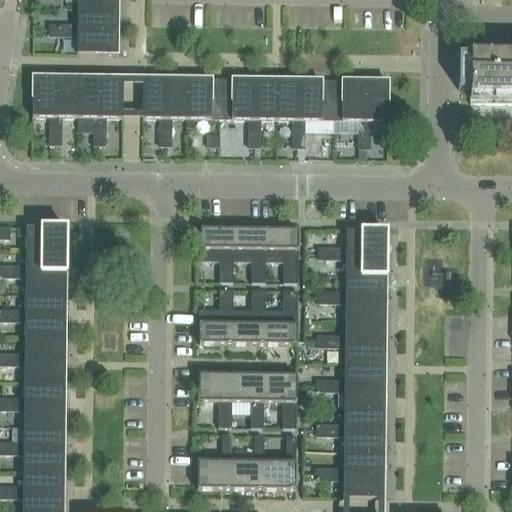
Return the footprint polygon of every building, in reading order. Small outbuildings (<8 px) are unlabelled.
[(67,6),(67,15),(77,15),(77,13),(117,14),(117,0),(76,0),(77,6),(67,6)] [(49,34),(49,35),(117,36),(117,14),(77,13),(77,15),(76,29),(49,29),(49,34)] [(76,58),(114,58),(117,58),(117,36),(49,35),(49,40),(76,40),(76,58)] [(511,59),(468,59),(468,61),(458,61),(458,92),(469,92),(469,107),(511,107),(511,59)] [(32,81),(32,93),(32,121),(49,121),(49,149),(54,149),(55,81),(32,81)] [(60,122),(76,122),(77,81),(55,81),(54,149),(60,149),(60,122)] [(93,149),(98,149),(99,81),(77,81),(76,122),(94,122),(93,149)] [(104,122),(122,122),(122,116),(122,88),(122,82),(99,81),(98,149),(104,149),(104,122)] [(165,82),(142,82),(142,89),(142,116),(142,123),(159,123),(159,150),(165,150),(165,82)] [(187,123),(187,83),(165,82),(165,150),(170,150),(170,123),(185,123),(187,123)] [(232,83),(187,83),(187,123),(185,123),(185,132),(193,132),(193,123),(209,123),(209,109),(220,110),(220,100),(231,100),(232,83)] [(255,83),(232,83),(231,100),(220,100),(220,110),(209,109),(209,123),(232,124),(248,124),(248,151),(254,151),(255,83)] [(276,84),(255,83),(254,151),(259,151),(259,124),(276,124),(276,84)] [(299,84),(298,84),(276,84),(276,124),(292,124),(292,152),(297,152),(298,152),(299,84)] [(299,84),(298,152),(303,152),(303,125),(341,125),(341,111),(330,111),(330,101),(319,101),(320,84),(299,84)] [(341,111),(341,125),(358,125),(358,152),(363,152),(364,85),(320,84),(319,101),(330,101),(330,111),(341,111)] [(364,85),(363,152),(369,152),(369,125),(387,126),(387,85),(364,85)] [(207,140),(207,151),(218,151),(218,140),(207,140)] [(76,148),(66,148),(66,159),(76,159),(76,148)] [(0,243),(9,243),(9,230),(0,230),(0,243)] [(17,238),(25,238),(25,253),(65,254),(66,231),(25,231),(25,232),(17,232),(17,238)] [(232,287),(232,266),(233,233),(200,233),(199,266),(219,266),(219,286),(232,287)] [(251,287),(264,287),(265,267),(265,233),(233,233),(232,266),(251,266),(251,287)] [(296,288),(297,288),(298,234),(265,233),(265,267),(283,267),(283,287),(296,287),(296,288)] [(318,252),(318,258),(385,258),(386,235),(345,235),(345,252),(318,252)] [(0,270),(0,275),(65,277),(65,254),(25,253),(25,270),(0,270)] [(385,279),(385,258),(318,258),(318,263),(345,263),(345,279),(385,279)] [(65,277),(0,275),(0,280),(25,281),(24,297),(65,297),(65,277)] [(385,279),(345,279),(344,296),(317,296),(317,302),(385,302),(385,279)] [(198,347),(232,348),(232,315),(232,294),(219,294),(218,315),(199,314),(198,347)] [(251,294),(250,315),(232,315),(232,348),(264,348),(264,315),(264,295),(251,294)] [(282,295),(282,315),(264,315),(264,348),(296,349),(297,295),(296,295),(282,295)] [(0,314),(0,319),(65,320),(65,297),(24,297),(24,315),(0,314)] [(385,302),(317,302),(317,307),(344,307),(344,323),(385,324),(385,302)] [(65,320),(0,319),(0,325),(24,325),(24,341),(64,341),(65,320)] [(317,340),(317,346),(384,346),(385,324),(344,323),(344,340),(317,340)] [(0,358),(0,363),(64,365),(64,341),(24,341),(24,358),(0,358)] [(384,346),(317,346),(317,351),(344,351),(344,366),(384,367),(384,346)] [(64,365),(0,363),(0,368),(24,369),(23,386),(64,386),(64,365)] [(316,384),(316,390),(384,391),(384,367),(344,366),(343,385),(316,384)] [(218,432),(231,432),(231,406),(231,378),(198,378),(198,406),(218,406),(218,432)] [(250,432),(263,432),(263,406),(263,379),(231,378),(231,406),(250,406),(250,432)] [(296,379),(263,379),(263,406),(282,407),(282,433),(294,433),(295,433),(296,379)] [(0,403),(0,408),(64,409),(64,386),(23,386),(23,403),(0,403)] [(384,391),(316,390),(316,395),(343,395),(343,412),(384,413),(384,391)] [(64,409),(0,408),(0,413),(23,414),(23,430),(63,431),(64,409)] [(316,429),(316,435),(383,435),(384,413),(343,412),(343,429),(316,429)] [(0,447),(0,452),(63,453),(63,431),(23,430),(23,447),(0,447)] [(383,435),(316,435),(316,440),(343,440),(343,456),(383,457),(383,435)] [(197,493),(230,493),(230,465),(230,439),(222,439),(221,465),(197,465),(197,493)] [(254,440),(253,466),(230,465),(230,493),(262,493),(262,466),(262,440),(254,440)] [(286,440),(285,466),(262,466),(262,493),(295,494),(295,440),(294,440),(286,440)] [(63,453),(0,452),(0,457),(23,458),(22,475),(63,475),(63,453)] [(315,473),(315,478),(383,479),(383,457),(343,456),(342,473),(315,473)] [(63,475),(22,475),(22,491),(0,491),(0,496),(63,497),(63,475)] [(383,502),(383,479),(315,478),(315,483),(342,484),(342,501),(342,502),(366,502),(383,502)] [(0,496),(0,501),(22,502),(21,511),(62,511),(63,497),(0,496)] [(349,502),(342,502),(342,511),(341,511),(349,511),(349,502)]
